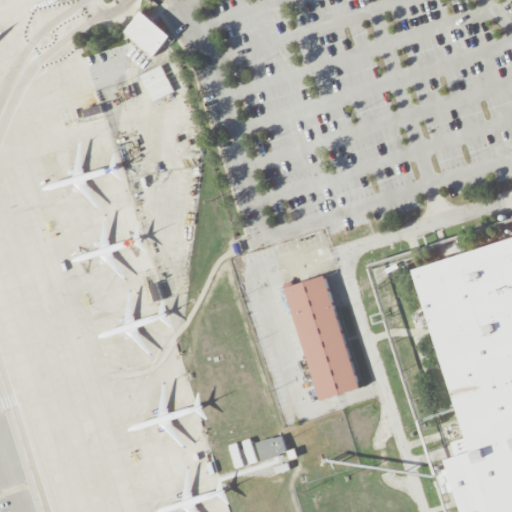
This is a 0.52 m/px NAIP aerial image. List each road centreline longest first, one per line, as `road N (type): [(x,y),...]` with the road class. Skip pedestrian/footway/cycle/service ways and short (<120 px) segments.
road 1 (residential): [(341,257),(426,511)]
road 2 (residential): [(511,201),(341,257)]
